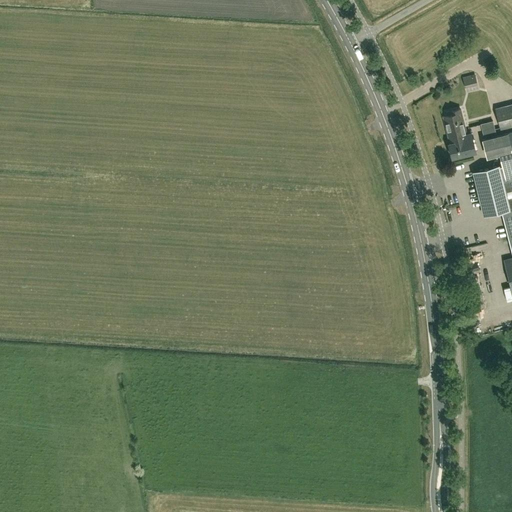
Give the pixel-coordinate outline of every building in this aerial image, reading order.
[(465,87),(477,84),(475,74),(463,77),(465,87)] [(511,103),(495,107),(501,129),(511,126),(511,103)] [(466,134),(460,108),(451,111),(451,114),(443,116),(450,143),(448,143),(452,157),(476,151),(471,133),(466,134)] [(484,137),(496,134),(493,121),(481,124),(484,137)] [(511,132),(501,135),(483,139),(486,154),(492,152),(493,156),(500,154),(503,167),(500,168),(499,165),(473,171),(477,186),(485,215),(502,210),(511,247),(511,261),(505,264),(511,289),(511,132)] [(459,195),(449,196),(449,204),(459,204),(459,195)] [(477,270),(465,273),(466,279),(478,276),(477,270)] [(419,301),(424,315),(429,313),(424,299),(419,301)]
